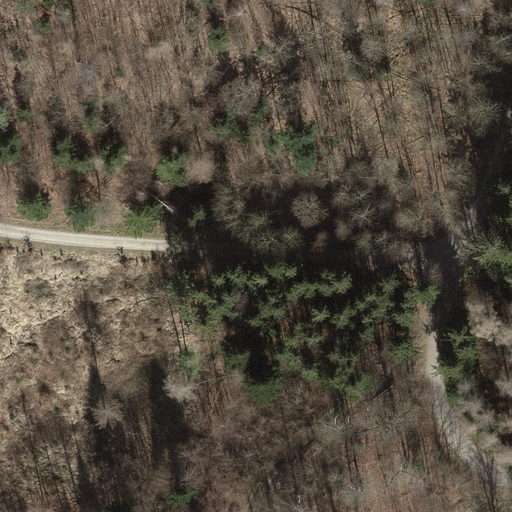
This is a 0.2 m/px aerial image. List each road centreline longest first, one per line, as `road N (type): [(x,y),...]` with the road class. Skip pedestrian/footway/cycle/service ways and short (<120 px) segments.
road 1 (track): [(0,229),(462,261)]
road 2 (track): [(248,511),(266,479),(315,432),(435,350)]
road 3 (track): [(511,121),(435,350)]
road 4 (track): [(435,350),(453,431),(476,460),(511,480)]
